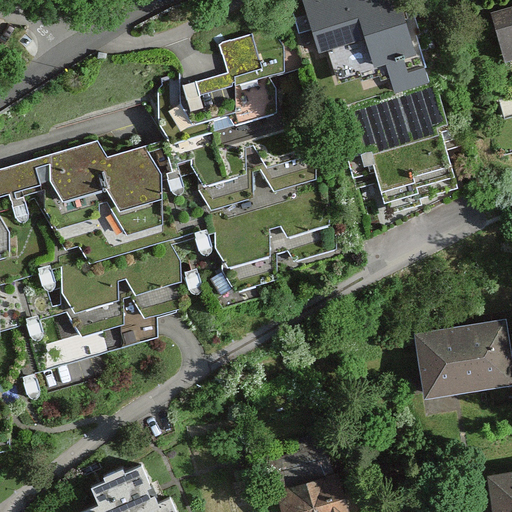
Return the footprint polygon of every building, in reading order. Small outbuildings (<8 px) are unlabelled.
[(400,0),(306,0),(322,49),(365,36),(375,71),(419,57),(400,0)] [(511,3),(491,9),(505,61),(511,58),(511,3)] [(225,70),(161,87),(159,122),(176,140),(275,112),(253,32),(217,42),(225,70)] [(434,96),(346,123),(378,224),(465,197),(434,96)] [(302,127),(192,157),(205,206),(246,195),(248,170),(262,167),(278,187),(316,176),(302,127)] [(99,141),(51,156),(53,228),(162,197),(161,171),(146,145),(110,154),(99,141)] [(316,192),(217,220),(215,247),(235,282),(336,252),(338,222),(316,192)] [(171,243),(60,272),(62,299),(91,354),(155,336),(156,314),(182,307),(180,259),(171,243)] [(511,340),(508,313),(414,329),(424,392),(511,377),(511,340)] [(93,486),(101,504),(81,511),(176,511),(170,498),(159,503),(142,465),(96,485),(93,486)] [(511,511),(511,465),(487,470),(494,511),(511,511)] [(276,487),(283,511),(350,511),(338,469),(276,487)]
